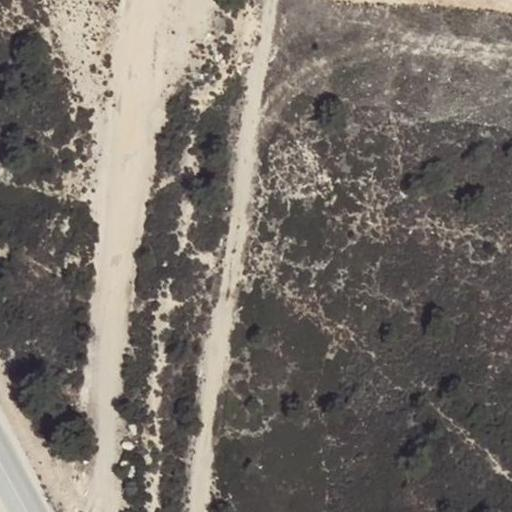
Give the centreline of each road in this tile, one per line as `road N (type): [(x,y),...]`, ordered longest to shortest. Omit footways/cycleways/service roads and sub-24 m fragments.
road 1 (track): [(199,511),(206,402),(270,0)]
road 2 (track): [(90,511),(104,457),(145,0)]
